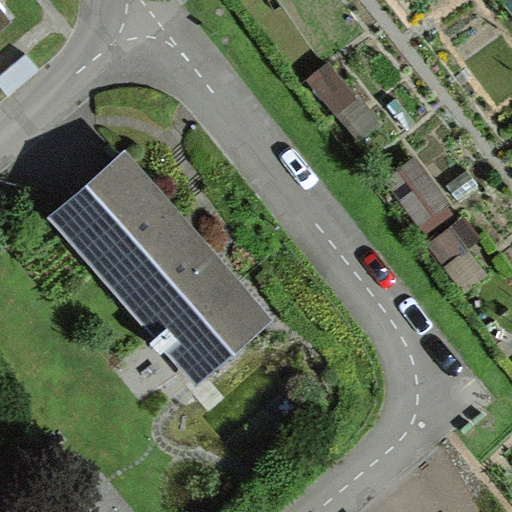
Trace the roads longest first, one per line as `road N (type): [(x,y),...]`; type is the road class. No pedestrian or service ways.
road 1 (residential): [(152,14),(399,332),(418,392),(409,426),(317,511)]
road 2 (residential): [(0,139),(152,14)]
